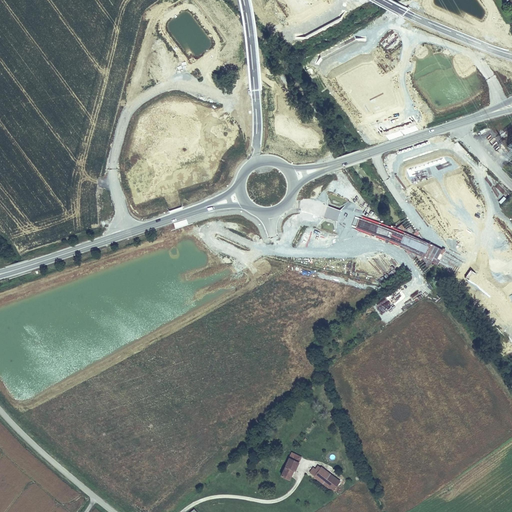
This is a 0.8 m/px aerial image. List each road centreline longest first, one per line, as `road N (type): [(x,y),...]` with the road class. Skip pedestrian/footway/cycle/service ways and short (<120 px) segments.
road 1 (motorway): [(293,0),(511,293)]
road 2 (motorway): [(511,267),(311,0)]
road 3 (motorway): [(285,203),(325,210),(430,252),(511,308)]
road 4 (primary): [(204,208),(0,274)]
road 5 (motorway): [(246,0),(256,162)]
road 6 (unclassified): [(0,410),(112,511)]
road 7 (motorway): [(511,57),(379,0)]
road 8 (track): [(511,397),(428,291)]
